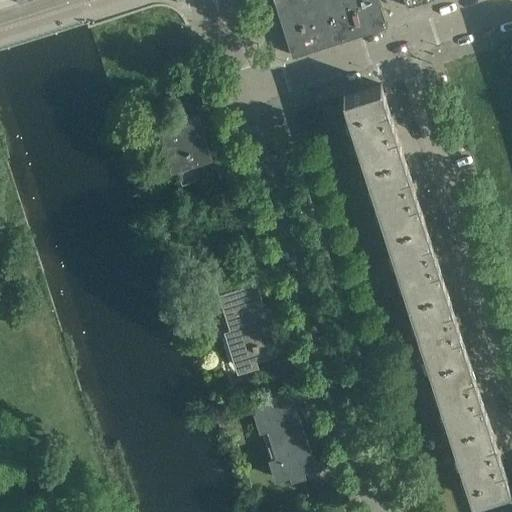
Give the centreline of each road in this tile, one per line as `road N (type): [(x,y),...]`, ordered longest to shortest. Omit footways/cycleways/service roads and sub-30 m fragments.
road 1 (residential): [(372,511),(241,92)]
road 2 (residential): [(511,394),(401,42)]
road 3 (residential): [(241,92),(401,42)]
